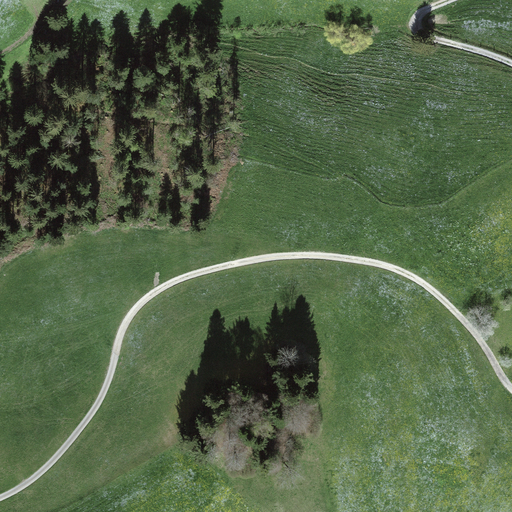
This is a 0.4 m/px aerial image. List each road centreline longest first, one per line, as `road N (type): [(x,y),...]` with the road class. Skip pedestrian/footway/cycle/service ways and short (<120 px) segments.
road 1 (track): [(511,389),(448,305),(402,272),(328,256),(207,270),(137,305),(91,415),(48,465),(0,498)]
road 2 (track): [(449,0),(419,15),(422,32),(511,63)]
